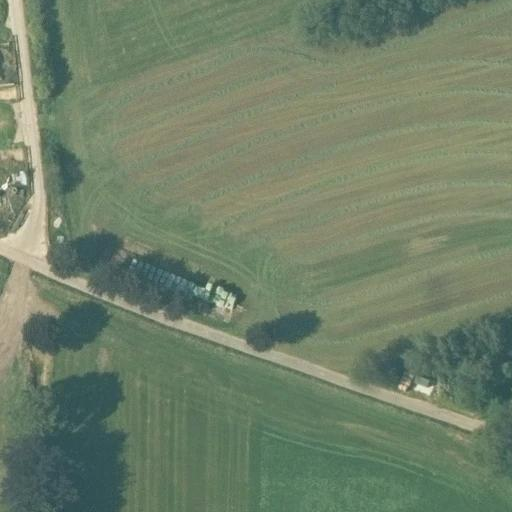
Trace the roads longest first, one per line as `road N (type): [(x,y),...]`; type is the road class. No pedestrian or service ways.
road 1 (track): [(511,449),(424,406),(176,319),(0,244)]
road 2 (track): [(16,0),(38,262)]
